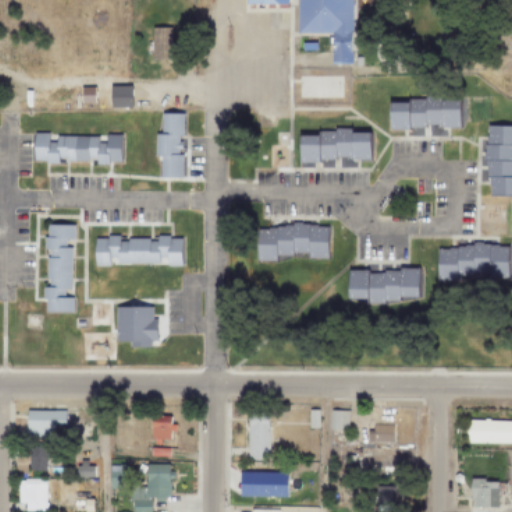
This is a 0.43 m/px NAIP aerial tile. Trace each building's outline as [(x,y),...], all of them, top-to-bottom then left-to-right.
[(348,0),(348,22),(348,65),(328,65),(328,33),(294,33),(294,0),(348,0)] [(148,29),(167,28),(169,61),(149,62),(148,29)] [(299,51),(299,44),(314,44),(313,52),(299,51)] [(422,98),(438,98),(438,102),(456,102),(456,129),(437,129),(437,126),(423,126),(423,129),(405,129),(405,132),(385,132),(386,104),(405,104),(405,101),(422,101),(422,98)] [(178,150),(174,149),(174,155),(179,155),(179,177),(157,177),(157,156),(151,156),(152,133),(158,134),(158,113),(180,113),(180,135),(175,135),(175,142),(179,142),(178,150)] [(481,160),(482,144),(485,144),(486,127),(511,127),(511,146),(510,146),(509,160),(511,160),(511,195),(486,195),(487,177),(483,177),(484,160),(481,160)] [(332,129),(348,129),(348,132),(366,132),(366,160),(347,159),(347,157),(333,157),(333,160),(315,160),(315,162),(295,162),(296,135),(315,135),(315,132),(332,132),(332,129)] [(44,143),(53,143),(53,136),(64,136),(85,136),(95,137),(94,143),(103,143),(104,134),(117,134),(117,161),(104,161),(104,165),(93,165),(93,159),(84,159),(84,162),(63,161),(63,158),(54,158),(54,164),(43,164),(43,161),(30,161),(31,133),(44,134),(44,143)] [(306,225),(315,225),(314,227),(323,227),(323,259),(304,258),(295,258),(295,256),(290,256),(290,259),(272,258),(272,261),(254,261),(254,229),(265,230),(265,228),(273,228),(273,227),(281,227),(282,225),(289,225),(289,223),(299,223),(298,224),(306,224),(306,225)] [(62,239),(62,248),(69,248),(68,289),(61,289),(61,298),(71,298),(71,312),(43,311),(43,299),(39,299),(40,288),(46,288),(46,279),(43,279),(43,258),(46,258),(46,249),(41,248),(41,238),(44,238),(44,225),(71,225),(71,239),(62,239)] [(164,257),(156,257),(155,264),(145,264),(124,264),(124,263),(114,263),(114,257),(105,257),(105,267),(91,267),(91,239),(104,239),(104,235),(115,235),(115,241),(124,241),(124,238),(145,238),(145,241),(154,241),(155,236),(165,236),(165,238),(178,239),(178,266),(164,266),(164,257)] [(469,243),(478,243),(478,244),(485,244),(485,246),(494,246),(493,278),(475,278),(475,276),(470,276),(470,279),(452,278),(452,281),(433,281),(434,249),(445,250),(445,248),(452,248),(452,247),(461,247),(461,245),(469,245),(469,243)] [(380,302),(364,301),(364,298),(345,297),(346,270),(365,271),(365,273),(379,274),(379,270),(397,271),(397,268),(417,269),(416,296),(397,295),(397,299),(380,299),(380,302)] [(113,307),(149,307),(149,319),(154,319),(154,341),(149,341),(149,342),(147,342),(147,347),(127,347),(128,341),(112,341),(113,307)] [(244,410),(265,410),(265,462),(244,462),(244,410)] [(306,410),(316,410),(316,428),(306,428),(306,410)] [(327,410),(345,410),(345,430),(328,430),(327,410)] [(39,431),(38,437),(29,436),(29,431),(24,431),(24,411),(62,411),(62,431),(39,431)] [(148,438),(149,416),(167,417),(167,439),(148,438)] [(511,443),(465,443),(465,422),(511,422),(511,443)] [(370,431),(370,424),(389,425),(389,436),(389,442),(365,442),(365,431),(370,431)] [(25,446),(49,446),(49,472),(25,472),(25,446)] [(70,462),(92,462),(92,475),(70,475),(70,462)] [(144,464),(166,464),(166,472),(170,472),(170,479),(166,479),(166,498),(147,498),(147,511),(130,511),(130,499),(128,499),(128,487),(143,487),(144,464)] [(239,496),(239,471),(289,473),(288,497),(239,496)] [(25,504),(25,499),(20,499),(20,479),(25,479),(43,479),(43,504),(25,504)] [(494,510),(470,510),(470,500),(467,500),(467,479),(481,479),(481,482),(494,482),(494,510)] [(372,486),(391,486),(391,505),(372,505),(372,486)]
